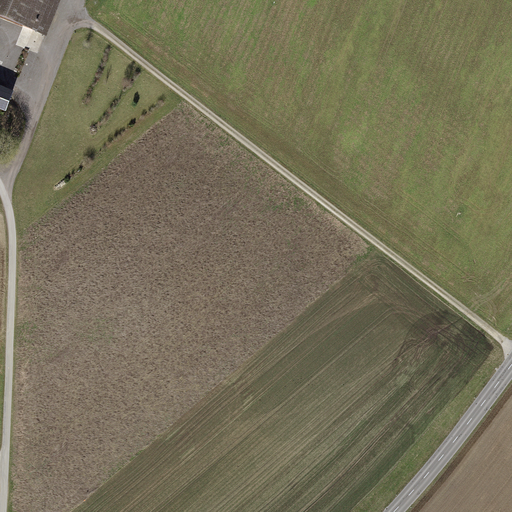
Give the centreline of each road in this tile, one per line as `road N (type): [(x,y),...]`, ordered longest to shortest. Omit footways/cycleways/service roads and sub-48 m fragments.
road 1 (track): [(74,9),(511,344)]
road 2 (track): [(2,511),(12,263),(7,195),(78,0)]
road 3 (secondary): [(511,366),(394,511)]
